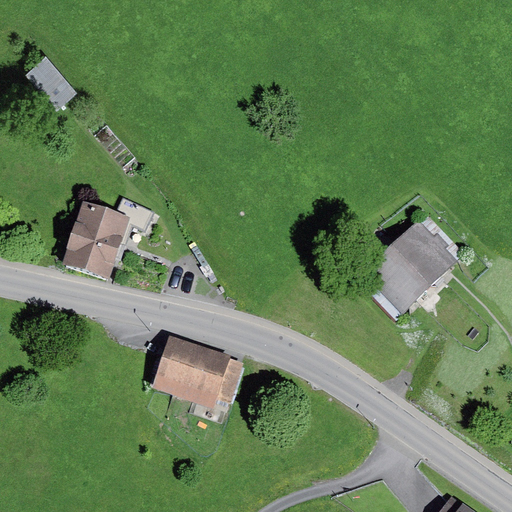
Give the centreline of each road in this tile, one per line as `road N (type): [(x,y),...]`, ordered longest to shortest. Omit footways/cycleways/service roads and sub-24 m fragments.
road 1 (tertiary): [(0,279),(200,318),(280,345),(420,427),(511,496)]
road 2 (track): [(280,511),(327,487),(363,482),(391,465),(420,427)]
